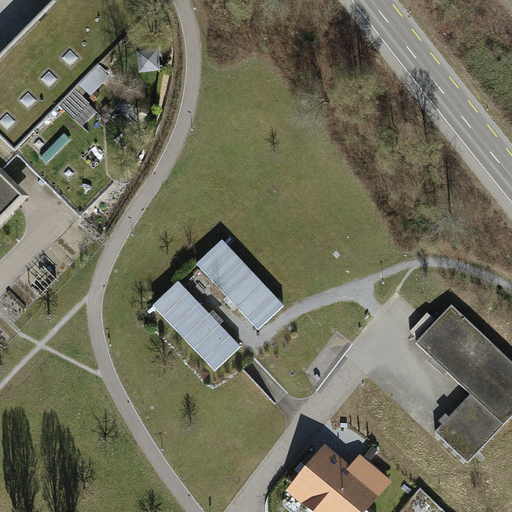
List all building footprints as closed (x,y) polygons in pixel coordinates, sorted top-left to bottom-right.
[(69,0),(73,3),(0,76),(0,164),(13,151),(80,217),(114,183),(46,117),(98,65),(79,45),(109,16),(92,0),(69,0)] [(0,217),(20,198),(0,178),(0,217)] [(222,241),(197,265),(258,330),(284,306),(222,241)] [(179,282),(153,306),(215,371),(241,347),(179,282)] [(503,425),(511,415),(511,362),(452,306),(416,343),(471,395),(503,425)] [(503,425),(471,395),(435,432),(468,463),(503,425)] [(360,511),(375,494),(325,452),(293,491),(318,511),(329,511),(331,510),(332,511),(360,511)]
